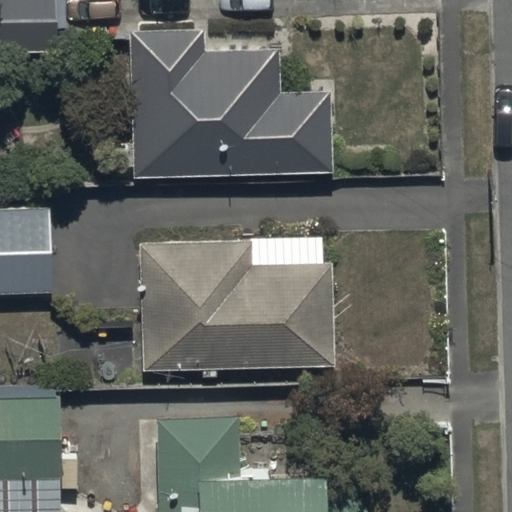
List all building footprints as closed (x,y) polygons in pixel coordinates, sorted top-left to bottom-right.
[(0,0),(0,35),(53,34),(52,0),(0,0)] [(199,13),(123,14),(125,123),(113,123),(113,147),(127,147),(127,156),(325,153),(324,72),(274,73),(274,28),(200,30),(199,13)] [(44,195),(0,194),(0,274),(44,274),(44,195)] [(319,217),(135,221),(138,348),(326,344),(324,242),(319,242),(319,217)] [(50,373),(0,373),(0,498),(52,498),(50,373)] [(232,399),(151,401),(153,511),(355,511),(354,471),(316,472),(315,436),(233,437),(232,399)]
